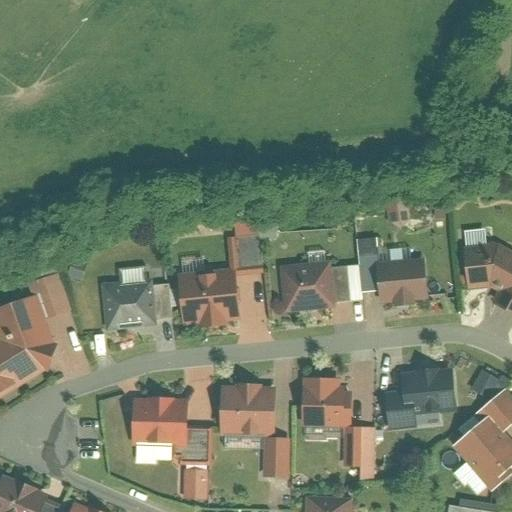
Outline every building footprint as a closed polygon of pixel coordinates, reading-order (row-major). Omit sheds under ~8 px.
[(511,243),(505,239),(469,243),(475,287),(497,285),(506,290),(500,301),(511,307),(511,243)] [(79,255),(73,274),(86,279),(93,260),(79,255)] [(434,256),(384,259),(386,300),(437,297),(434,256)] [(337,259),(285,265),(290,311),(342,305),(337,259)] [(243,266),(185,272),(190,325),(248,319),(243,266)] [(33,280),(38,294),(44,292),(52,318),(79,309),(66,270),(33,280)] [(159,276),(107,282),(113,329),(164,324),(159,276)] [(0,329),(3,337),(0,338),(0,400),(51,369),(55,370),(64,342),(60,341),(52,318),(44,292),(38,294),(0,307),(0,329)] [(391,389),(393,427),(424,425),(424,412),(463,409),(460,366),(407,369),(408,388),(391,389)] [(486,369),(476,388),(495,398),(505,378),(486,369)] [(358,425),(359,390),(349,390),(349,376),(310,375),(309,424),(350,425),(358,425)] [(229,384),(227,430),(282,432),(284,386),(229,384)] [(458,444),(499,491),(511,479),(511,430),(511,387),(479,415),(487,423),(458,444)] [(197,397),(140,395),(138,442),(179,443),(178,456),(186,456),(186,463),(217,464),(219,425),(196,424),(197,397)] [(381,426),(358,425),(350,425),(349,465),(367,465),(367,479),(380,479),(381,426)] [(297,475),(297,435),(271,435),(271,475),(297,475)] [(214,468),(190,467),(189,497),(213,498),(214,468)] [(0,511),(47,511),(56,493),(8,472),(0,489),(0,511)] [(358,511),(359,495),(313,494),(311,511),(358,511)] [(111,511),(80,499),(75,511),(111,511)]
